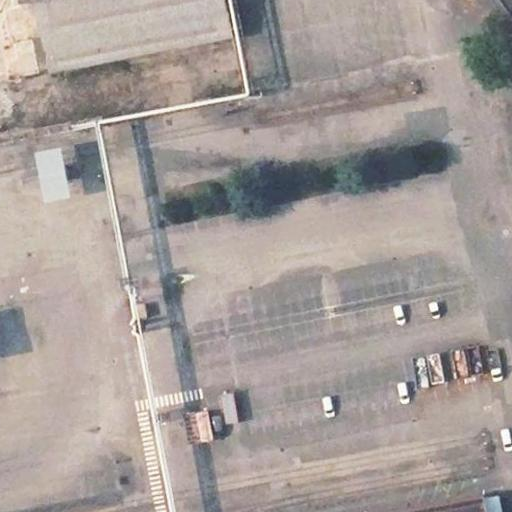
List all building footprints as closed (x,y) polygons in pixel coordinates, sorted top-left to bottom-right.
[(0,0),(0,72),(11,70),(31,66),(24,35),(5,38),(0,6),(0,4),(14,2),(14,0),(0,0)] [(36,0),(50,75),(233,42),(224,0),(36,0)] [(133,292),(123,294),(127,308),(136,306),(133,292)] [(486,505),(487,511),(500,511),(496,489),(483,491),(485,501),(486,505)] [(483,491),(380,511),(487,511),(486,505),(485,501),(483,491)]
